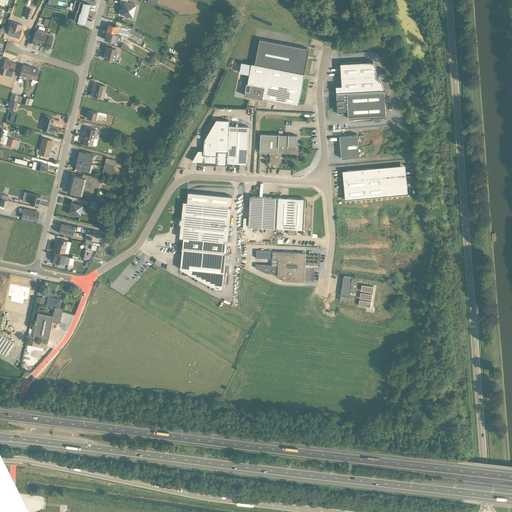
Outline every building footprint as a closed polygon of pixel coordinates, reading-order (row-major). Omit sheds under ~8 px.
[(87,14),(88,10),(90,4),(85,3),(85,4),(84,4),(84,2),(75,0),(74,0),(72,10),(87,14)] [(127,0),(119,0),(119,4),(122,5),(121,9),(119,9),(118,14),(123,16),(123,15),(132,17),(136,4),(127,2),(127,0)] [(76,11),(74,21),(79,22),(79,21),(80,21),(80,22),(85,23),(86,18),(87,14),(76,11)] [(11,21),(7,34),(12,36),(18,38),(22,25),(11,21)] [(129,33),(141,39),(144,34),(137,30),(131,28),(125,23),(122,23),(121,26),(120,26),(114,24),(114,25),(108,24),(106,31),(124,36),(124,37),(127,38),(128,36),(129,33)] [(35,31),(31,42),(41,45),(45,31),(38,28),(37,31),(35,31)] [(119,42),(121,35),(106,31),(103,39),(115,42),(116,42),(119,42)] [(45,32),(41,45),(49,48),(53,34),(50,33),(45,32)] [(255,63),(304,73),(309,48),(260,39),(255,63)] [(120,47),(126,50),(128,46),(130,43),(125,40),(123,43),(122,43),(120,47)] [(114,61),(117,49),(106,46),(103,58),(114,61)] [(13,72),(16,63),(11,61),(11,60),(5,58),(0,72),(0,73),(4,75),(4,74),(11,77),(13,72)] [(336,92),(384,89),(373,60),(340,63),(342,85),(336,85),(336,92)] [(263,98),(298,105),(304,73),(255,63),(251,63),(251,64),(241,62),(239,72),(249,74),(247,83),(244,95),(263,98)] [(31,67),(22,65),(19,77),(27,79),(31,67)] [(35,83),(39,69),(31,67),(27,79),(27,81),(35,83)] [(92,95),(103,98),(106,86),(93,83),(92,89),(90,95),(92,95)] [(384,89),(336,92),(338,114),(348,113),(348,118),(353,118),(353,122),(373,121),(381,120),(380,116),(386,116),(384,89)] [(9,99),(20,102),(22,97),(20,96),(20,95),(11,93),(9,99)] [(24,94),(23,96),(22,96),(20,102),(31,105),(33,99),(25,96),(25,94),(24,94)] [(17,102),(10,99),(8,107),(15,109),(17,102)] [(86,117),(95,120),(97,120),(99,113),(88,110),(86,117)] [(53,117),(45,115),(41,130),(54,133),(55,127),(51,126),(53,117)] [(229,125),(229,120),(216,119),(204,140),(203,150),(198,150),(192,160),(192,161),(217,162),(217,164),(227,164),(227,162),(247,163),(249,126),(229,125)] [(82,143),(92,145),(94,137),(96,138),(98,130),(84,127),(83,132),(84,132),(82,143)] [(297,135),(261,133),(260,152),(270,152),(270,164),(275,164),(275,163),(277,163),(278,161),(281,161),(281,153),(298,154),(298,148),(297,148),(297,145),(297,135)] [(357,134),(339,135),(341,158),(359,157),(357,134)] [(0,135),(0,146),(12,150),(13,147),(18,148),(20,141),(0,135)] [(52,140),(42,138),(39,149),(38,149),(37,149),(36,153),(37,153),(36,157),(39,158),(40,154),(47,156),(48,156),(52,140)] [(96,155),(78,151),(77,154),(78,154),(77,155),(95,159),(96,155)] [(94,164),(95,159),(92,159),(77,155),(77,156),(76,159),(94,164)] [(94,164),(76,159),(75,163),(76,163),(75,164),(93,168),(94,164)] [(37,162),(35,169),(46,172),(48,165),(37,162)] [(75,165),(74,168),(91,172),(93,168),(75,164),(75,165)] [(405,165),(342,170),(345,199),(386,195),(408,193),(405,165)] [(81,196),(86,176),(81,175),(81,176),(73,174),(68,191),(76,194),(76,195),(81,196)] [(20,191),(18,199),(38,204),(40,196),(20,191)] [(226,252),(232,196),(188,191),(187,201),(183,201),(181,218),(180,218),(180,224),(181,224),(179,237),(183,238),(183,247),(226,252)] [(392,258),(386,195),(345,199),(349,240),(346,257),(348,258),(348,259),(360,262),(360,263),(361,261),(368,261),(369,261),(392,258)] [(277,228),(278,197),(250,196),(248,226),(277,228)] [(278,197),(277,228),(288,228),(287,234),(288,234),(296,234),(297,229),(303,229),(303,230),(302,230),(302,234),(302,235),(310,235),(311,235),(312,206),(311,206),(307,201),(307,200),(306,201),(306,202),(305,202),(306,199),(305,199),(278,197)] [(98,202),(91,200),(90,207),(96,209),(98,202)] [(71,202),(68,213),(80,216),(82,204),(71,202)] [(36,221),(38,211),(23,207),(23,209),(19,208),(18,212),(22,213),(21,217),(36,221)] [(62,227),(62,228),(61,229),(59,229),(58,232),(74,236),(75,231),(77,227),(60,223),(60,226),(62,227)] [(83,241),(92,244),(93,241),(91,240),(92,235),(85,233),(83,241)] [(71,242),(59,239),(58,242),(56,242),(55,246),(56,246),(55,250),(68,253),(71,242)] [(226,252),(183,247),(182,248),(180,268),(217,288),(223,289),(226,252)] [(305,253),(256,250),(256,258),(272,259),(271,264),(255,263),(255,267),(266,273),(277,273),(277,277),(282,277),(282,280),(304,281),(305,253)] [(53,253),(51,261),(58,263),(58,262),(68,264),(70,257),(53,253)] [(352,276),(343,275),(341,295),(349,296),(350,290),(355,291),(356,287),(351,286),(352,276)] [(57,294),(57,295),(55,294),(49,292),(46,305),(54,307),(52,316),(38,313),(34,327),(29,326),(27,337),(48,341),(52,322),(59,323),(63,309),(60,308),(62,296),(57,294)] [(0,334),(0,351),(7,356),(14,343),(0,334)] [(28,346),(46,349),(48,342),(27,338),(27,340),(30,340),(28,346)]
